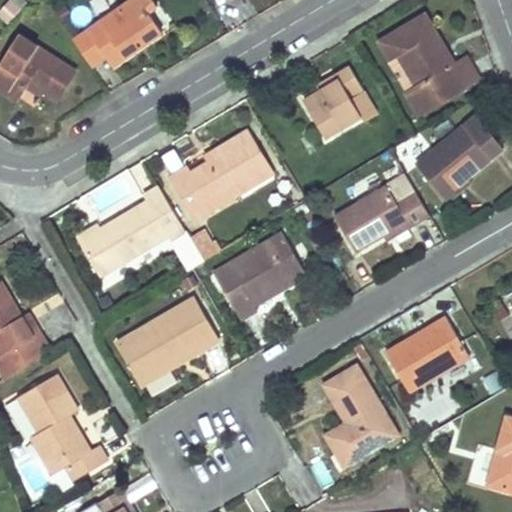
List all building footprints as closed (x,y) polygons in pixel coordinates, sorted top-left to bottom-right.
[(140,42),(142,44),(144,47),(161,35),(148,15),(156,9),(150,0),(133,0),(72,42),(90,68),(105,58),(112,69),(139,50),(135,44),(140,42)] [(426,16),(403,30),(380,43),(390,60),(399,56),(417,87),(406,93),(419,115),(479,80),(466,58),(454,64),(449,67),(442,55),(447,52),(426,16)] [(0,90),(19,102),(22,97),(25,92),(29,86),(43,95),(58,104),(77,73),(20,36),(0,67),(0,90)] [(135,44),(139,50),(144,47),(142,44),(140,42),(135,44)] [(449,67),(454,64),(447,52),(442,55),(449,67)] [(347,69),(335,76),(339,83),(321,94),(304,103),(325,139),(346,126),(350,131),(375,116),(347,69)] [(339,83),(335,76),(317,87),(321,94),(339,83)] [(29,86),(25,92),(39,101),(43,95),(29,86)] [(502,149),(489,133),(476,117),(416,165),(441,198),(446,194),(465,179),(476,170),(502,149)] [(213,154),(214,157),(216,160),(208,164),(191,175),(188,169),(170,180),(195,220),(240,194),(234,185),(266,166),(247,134),(213,154)] [(214,157),(213,154),(205,159),(208,164),(216,160),(214,157)] [(240,194),(272,175),(266,166),(234,185),(240,194)] [(105,213),(144,195),(133,171),(94,189),(105,213)] [(431,217),(406,175),(336,216),(358,253),(385,237),(409,223),(412,228),(431,217)] [(446,194),(441,198),(446,203),(468,184),(465,179),(446,194)] [(100,279),(134,258),(169,238),(172,243),(186,235),(158,189),(144,197),(148,203),(79,244),(100,279)] [(309,214),(304,204),(294,210),(300,219),(309,214)] [(385,237),(388,242),(412,228),(409,223),(385,237)] [(191,269),(202,262),(215,255),(201,232),(177,247),(191,269)] [(243,320),(251,315),(259,310),(256,305),(307,275),(282,232),(215,272),(243,320)] [(197,286),(192,276),(185,280),(189,290),(197,286)] [(36,335),(3,280),(0,282),(0,371),(5,379),(54,350),(43,332),(36,335)] [(128,360),(136,373),(143,385),(171,369),(166,360),(198,341),(203,350),(217,341),(192,298),(145,326),(149,332),(129,344),(137,356),(128,360)] [(432,324),(434,327),(435,330),(413,343),(409,338),(386,351),(410,391),(470,356),(446,316),(432,324)] [(434,327),(432,324),(409,338),(413,343),(435,330),(434,327)] [(149,332),(145,326),(118,343),(128,360),(137,356),(129,344),(149,332)] [(198,341),(166,360),(171,369),(203,350),(198,341)] [(357,365),(341,374),(324,384),(347,422),(349,426),(345,429),(343,424),(326,434),(336,453),(349,446),(357,458),(388,440),(384,431),(393,426),(357,365)] [(64,467),(68,474),(72,481),(107,460),(99,445),(90,451),(69,416),(78,410),(56,374),(18,397),(40,433),(31,438),(52,473),(64,467)] [(511,419),(507,418),(488,486),(511,493),(511,419)] [(388,440),(398,435),(393,426),(384,431),(388,440)] [(349,446),(336,453),(344,466),(357,458),(349,446)] [(323,460),(311,466),(324,488),(335,481),(323,460)] [(124,511),(123,509),(126,507),(129,505),(120,490),(82,511),(124,511)]
